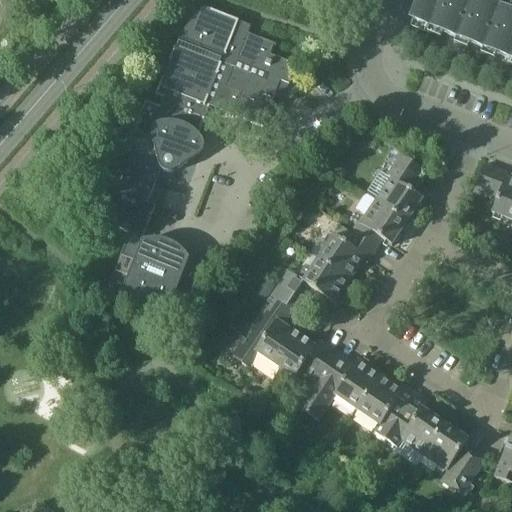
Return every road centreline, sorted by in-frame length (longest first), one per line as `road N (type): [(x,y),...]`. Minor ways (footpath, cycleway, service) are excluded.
road 1 (residential): [(424,243),(371,331),(489,412),(511,358)]
road 2 (residential): [(471,127),(384,93),(367,76),(392,0)]
road 3 (secondary): [(0,147),(124,0)]
road 4 (residential): [(471,127),(424,243)]
